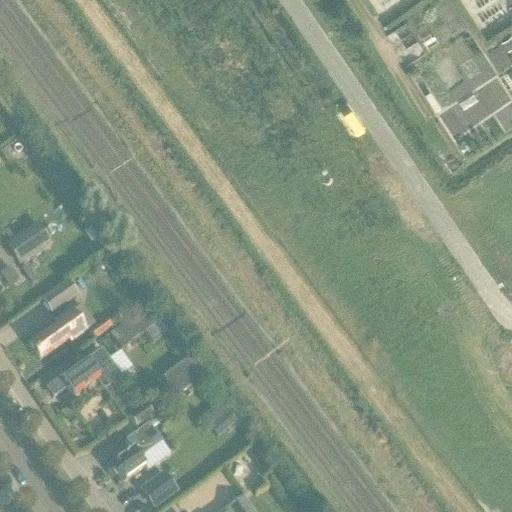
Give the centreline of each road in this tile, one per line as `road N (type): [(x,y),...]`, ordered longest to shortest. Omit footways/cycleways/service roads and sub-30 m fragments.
road 1 (residential): [(290,0),(497,310),(511,319)]
road 2 (residential): [(104,511),(0,359)]
